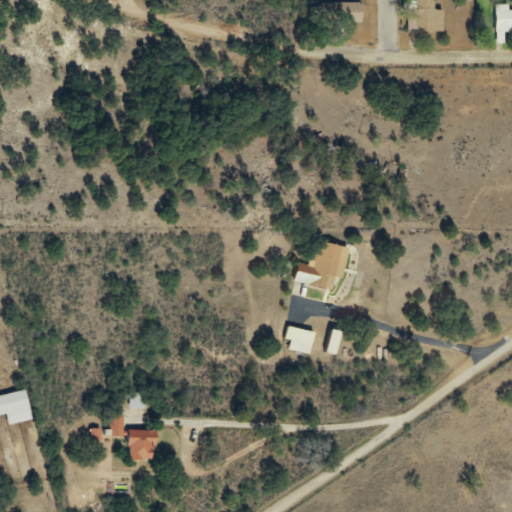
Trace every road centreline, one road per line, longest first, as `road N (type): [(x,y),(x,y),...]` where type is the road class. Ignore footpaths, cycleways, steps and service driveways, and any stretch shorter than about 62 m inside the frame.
road 1 (residential): [(303,511),(511,365)]
road 2 (residential): [(511,57),(300,53)]
